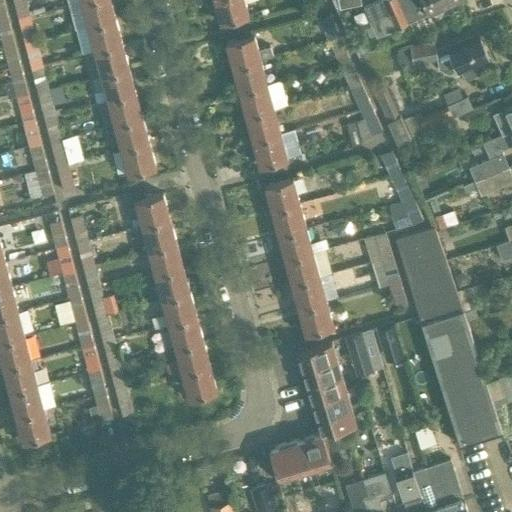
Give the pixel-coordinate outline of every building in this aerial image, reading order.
[(0,0),(0,21),(8,19),(3,0),(0,0)] [(13,0),(18,17),(29,14),(25,0),(13,0)] [(80,0),(87,25),(115,17),(110,0),(80,0)] [(248,14),(244,2),(253,0),(213,0),(219,22),(248,14)] [(341,12),(337,14),(344,29),(343,30),(350,45),(352,44),(356,54),(375,48),(375,49),(387,45),(383,33),(429,13),(429,15),(432,14),(435,16),(442,13),(442,9),(461,0),(419,0),(377,20),(380,26),(368,30),(368,28),(356,34),(352,25),(351,26),(349,22),(346,23),(341,12)] [(380,0),(370,5),(377,20),(419,0),(380,0)] [(327,13),(317,18),(327,42),(338,37),(327,13)] [(18,17),(25,42),(36,39),(29,14),(18,17)] [(87,25),(94,49),(122,41),(115,17),(87,25)] [(0,21),(0,32),(4,46),(15,44),(8,19),(0,21)] [(434,41),(410,45),(413,62),(437,57),(438,68),(448,74),(457,69),(458,71),(461,70),(463,73),(473,69),(471,65),(489,57),(478,32),(448,45),(447,42),(435,47),(434,41)] [(231,65),(260,58),(272,55),(269,46),(257,49),(253,33),(224,40),(231,65)] [(348,61),(338,37),(327,42),(338,65),(348,61)] [(25,42),(31,67),(42,64),(36,39),(25,42)] [(94,49),(100,74),(129,66),(122,41),(94,49)] [(4,46),(10,71),(21,68),(15,44),(4,46)] [(267,83),(260,58),(231,65),(238,90),(267,83)] [(359,84),(348,61),(338,65),(348,89),(359,84)] [(31,67),(37,91),(48,89),(42,64),(31,67)] [(100,74),(107,99),(135,91),(129,66),(100,74)] [(0,99),(16,96),(27,93),(21,68),(10,71),(12,80),(4,82),(7,93),(0,95),(0,99)] [(273,108),(267,83),(238,90),(245,115),(273,108)] [(369,107),(359,84),(348,89),(359,112),(369,107)] [(384,87),(373,92),(397,144),(411,137),(401,115),(398,117),(395,111),(402,107),(392,85),(385,88),(384,87)] [(37,91),(43,116),(54,113),(48,89),(37,91)] [(107,99),(114,123),(142,115),(135,91),(107,99)] [(16,96),(22,120),(34,118),(27,93),(16,96)] [(420,111),(403,119),(411,136),(423,130),(424,130),(472,108),(467,96),(447,105),(447,104),(422,116),(420,111)] [(485,105),(465,113),(470,126),(490,117),(485,105)] [(506,119),(499,123),(503,134),(511,129),(511,105),(502,110),(506,119)] [(379,130),(369,107),(359,112),(369,135),(379,130)] [(280,132),(273,108),(245,115),(252,140),(280,132)] [(43,116),(50,141),(61,138),(54,113),(43,116)] [(114,123),(120,148),(149,140),(142,115),(114,123)] [(22,120),(29,145),(40,142),(34,118),(22,120)] [(345,124),(350,145),(361,142),(360,140),(355,121),(345,124)] [(511,129),(503,134),(508,145),(511,143),(511,129)] [(287,157),(280,132),(252,140),(258,164),(287,157)] [(50,141),(56,166),(67,163),(67,162),(81,158),(78,146),(64,150),(61,138),(50,141)] [(149,140),(120,148),(127,173),(155,165),(149,140)] [(29,145),(35,170),(46,167),(40,142),(29,145)] [(378,155),(388,177),(399,173),(388,150),(378,155)] [(502,153),(469,167),(474,181),(508,167),(502,153)] [(67,163),(56,166),(62,191),(73,188),(67,163)] [(46,167),(35,170),(41,195),(53,192),(46,167)] [(463,189),(428,203),(431,211),(466,196),(465,193),(477,188),(480,195),(511,181),(511,177),(508,167),(474,181),(475,182),(462,187),(463,189)] [(410,197),(399,173),(388,177),(399,202),(410,197)] [(293,176),(265,183),(272,209),(299,201),(293,176)] [(163,192),(134,199),(141,224),(169,216),(163,192)] [(420,220),(414,208),(410,197),(399,202),(386,206),(392,230),(409,225),(420,220)] [(299,201),(272,209),(278,234),(306,226),(299,201)] [(510,218),(511,214),(511,211),(511,208),(502,211),(505,220),(510,218)] [(457,224),(452,212),(442,216),(446,227),(457,224)] [(81,214),(70,217),(77,241),(88,238),(81,214)] [(169,216),(141,224),(148,248),(176,241),(169,216)] [(61,220),(50,222),(56,246),(67,243),(61,220)] [(436,223),(395,236),(421,322),(467,465),(509,452),(492,399),(504,395),(498,376),(486,380),(463,309),(436,223)] [(306,226),(278,234),(285,258),(313,251),(306,226)] [(394,255),(386,230),(365,237),(372,261),(394,255)] [(88,238),(77,241),(83,266),(94,263),(88,238)] [(511,238),(509,240),(496,245),(501,261),(511,256),(511,238)] [(176,241),(148,248),(155,273),(183,266),(176,241)] [(67,243),(56,246),(63,271),(74,268),(67,243)] [(313,251),(285,258),(292,283),(319,276),(313,251)] [(401,280),(394,255),(372,261),(380,287),(389,284),(401,280)] [(5,260),(0,260),(0,287),(12,284),(5,260)] [(94,263),(83,266),(90,291),(101,288),(94,263)] [(183,266),(155,273),(161,299),(189,291),(183,266)] [(74,268),(63,271),(69,296),(80,293),(74,268)] [(319,276),(292,283),(298,308),(326,300),(319,276)] [(409,305),(401,280),(389,284),(397,309),(409,305)] [(12,284),(0,287),(0,313),(18,309),(12,284)] [(101,288),(90,291),(96,315),(107,312),(101,288)] [(165,313),(152,317),(155,327),(168,323),(196,316),(189,291),(161,299),(165,313)] [(80,293),(69,296),(76,321),(87,318),(80,293)] [(326,300),(298,308),(305,332),(333,325),(326,300)] [(18,309),(0,313),(0,340),(25,334),(18,309)] [(107,312),(96,315),(103,340),(114,337),(107,312)] [(196,316),(168,323),(175,348),(203,340),(196,316)] [(87,318),(76,321),(82,345),(93,343),(87,318)] [(345,336),(357,375),(373,370),(361,331),(345,336)] [(25,334),(0,340),(0,354),(3,366),(31,359),(25,334)] [(114,337),(103,340),(109,365),(120,362),(114,337)] [(336,356),(331,339),(296,350),(301,366),(336,356)] [(178,360),(166,364),(169,376),(181,373),(209,365),(203,340),(175,348),(178,360)] [(93,343),(82,345),(89,370),(100,367),(93,343)] [(341,372),(336,356),(301,366),(306,383),(341,372)] [(31,359),(3,366),(9,391),(38,383),(31,359)] [(120,362),(109,365),(116,390),(127,387),(120,362)] [(209,365),(181,373),(188,398),(216,390),(209,365)] [(100,367),(89,370),(95,395),(106,392),(100,367)] [(511,371),(498,376),(504,395),(511,392),(511,371)] [(346,388),(341,372),(306,383),(311,399),(346,388)] [(38,383),(9,391),(16,416),(44,408),(38,383)] [(127,387),(116,390),(122,414),(133,411),(127,387)] [(351,405),(346,389),(346,388),(311,399),(316,415),(351,405)] [(106,392),(95,395),(102,420),(113,417),(106,392)] [(356,421),(351,405),(316,415),(321,432),(356,421)] [(44,408),(16,416),(22,440),(51,433),(44,408)] [(437,445),(431,426),(417,431),(423,450),(437,445)] [(331,465),(321,432),(304,437),(313,470),(331,465)] [(313,470),(304,437),(286,442),(296,475),(313,470)] [(296,475),(286,442),(269,448),(279,480),(296,475)] [(430,480),(423,482),(426,491),(445,485),(450,501),(444,503),(447,511),(467,511),(450,458),(426,466),(430,480)] [(412,468),(395,473),(401,491),(407,511),(427,511),(427,509),(425,509),(412,468)] [(386,471),(358,479),(368,511),(383,511),(380,500),(393,495),(386,471)] [(368,511),(358,479),(346,483),(354,511),(368,511)] [(269,483),(251,489),(258,511),(270,511),(278,510),(269,483)] [(445,485),(426,491),(426,492),(430,491),(435,506),(427,509),(427,511),(447,511),(444,503),(450,501),(445,485)] [(225,489),(206,493),(211,511),(231,511),(229,501),(228,502),(225,489)] [(136,511),(133,499),(102,508),(103,511),(136,511)]
